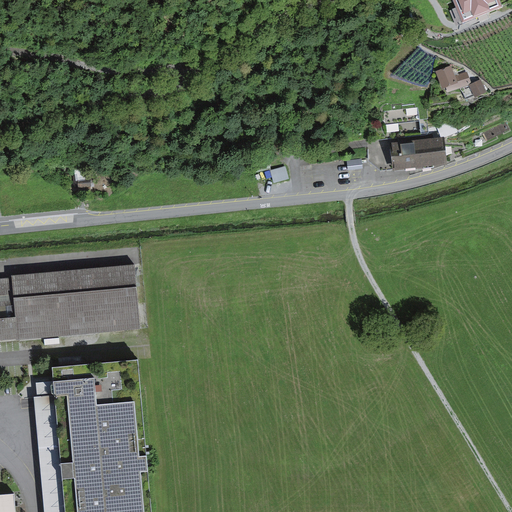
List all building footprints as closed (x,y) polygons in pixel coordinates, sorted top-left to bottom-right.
[(453,0),(462,22),(501,6),(498,0),(453,0)] [(451,66),(435,72),(443,94),(469,85),(472,84),(467,71),(454,76),(451,66)] [(469,85),(474,97),(486,91),(480,80),(472,84),(469,85)] [(472,124),(485,123),(482,102),(469,103),(472,124)] [(386,107),(389,124),(421,120),(418,103),(386,107)] [(444,137),(391,143),(394,170),(447,164),(444,137)] [(270,168),(275,185),(288,182),(283,164),(270,168)] [(136,256),(22,267),(26,302),(0,304),(0,337),(143,323),(136,256)] [(0,269),(0,304),(26,302),(22,267),(0,269)] [(58,389),(66,469),(152,462),(142,359),(56,368),(58,389)] [(157,511),(152,462),(66,469),(69,511),(157,511)] [(14,511),(13,493),(0,494),(0,511),(14,511)]
